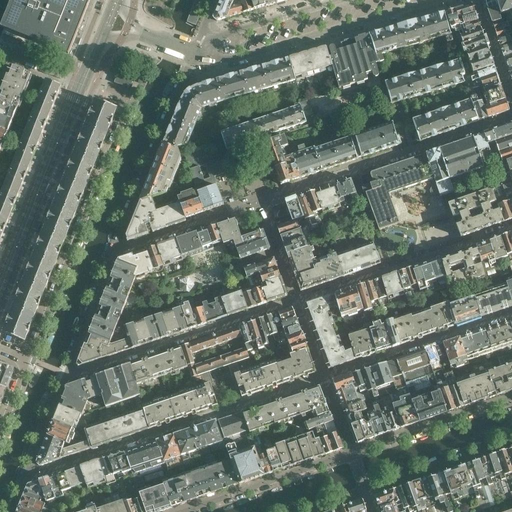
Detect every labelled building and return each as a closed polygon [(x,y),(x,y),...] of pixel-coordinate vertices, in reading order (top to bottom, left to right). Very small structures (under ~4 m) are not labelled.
[(12,0),(1,28),(4,29),(25,37),(25,38),(68,55),(90,0),(12,0)] [(196,0),(187,24),(196,28),(206,0),(196,0)] [(231,8),(234,0),(221,0),(214,19),(214,20),(214,21),(215,21),(216,21),(227,18),(231,8)] [(254,10),(251,0),(239,0),(241,5),(243,14),(254,10)] [(265,7),(263,0),(251,0),(254,10),(257,10),(258,14),(266,12),(265,7)] [(501,15),(495,0),(489,0),(487,1),(486,1),(486,2),(486,3),(486,4),(493,23),(502,21),(501,15)] [(511,0),(495,0),(501,15),(505,14),(506,19),(511,18),(511,20),(511,0)] [(243,14),(241,5),(231,8),(227,18),(243,14)] [(478,21),(472,6),(472,5),(455,10),(458,19),(462,17),(463,21),(459,22),(460,27),(478,21)] [(459,22),(458,19),(455,10),(446,13),(452,34),(462,31),(460,27),(459,22)] [(453,41),(444,14),(444,13),(433,17),(440,37),(440,38),(445,36),(448,43),(453,41)] [(440,37),(433,17),(428,18),(421,20),(416,22),(408,24),(398,27),(393,29),(393,28),(386,30),(386,31),(381,32),(387,53),(404,48),(415,45),(422,43),(424,42),(440,37)] [(511,34),(511,20),(511,18),(506,19),(507,19),(502,21),(493,23),(495,31),(498,39),(509,35),(511,34)] [(460,36),(481,29),(478,21),(460,27),(462,31),(452,34),(454,40),(461,38),(460,36)] [(457,46),(484,38),(481,29),(460,36),(461,38),(454,40),(457,46)] [(387,53),(381,32),(380,32),(369,35),(378,63),(384,62),(382,55),(387,53)] [(26,41),(6,33),(2,44),(10,47),(22,52),(26,43),(26,41)] [(378,63),(369,35),(366,36),(366,35),(358,37),(358,39),(352,41),(351,39),(344,42),(344,43),(341,44),(342,50),(336,52),(335,48),(334,47),(333,47),(332,46),(332,47),(331,47),(330,47),(330,48),(329,49),(329,50),(330,50),(327,51),(333,71),(339,89),(343,88),(343,89),(350,87),(350,86),(356,84),(357,85),(364,83),(364,82),(368,81),(366,74),(372,73),(373,76),(374,77),(374,78),(375,78),(376,78),(377,78),(378,77),(379,76),(379,75),(379,74),(377,68),(379,67),(378,63)] [(511,42),(509,35),(498,39),(500,46),(511,42)] [(466,53),(487,46),(484,38),(457,46),(460,56),(466,53)] [(511,44),(511,42),(500,46),(506,62),(511,60),(511,44)] [(490,55),(487,46),(466,53),(469,62),(490,55)] [(333,71),(327,51),(326,48),(308,54),(314,76),(333,71)] [(314,76),(308,54),(289,59),(295,81),(296,80),(296,81),(314,76)] [(493,66),(490,55),(469,62),(473,73),(477,72),(493,66)] [(295,81),(289,59),(261,67),(268,89),(295,81)] [(464,76),(460,61),(441,67),(435,68),(441,90),(447,88),(464,83),(462,76),(464,76)] [(30,94),(37,77),(37,76),(21,70),(11,66),(0,93),(0,102),(18,110),(19,106),(21,107),(26,93),(30,94)] [(479,80),(496,74),(493,66),(477,72),(478,76),(472,79),(473,82),(476,81),(479,80)] [(268,89),(261,67),(242,73),(215,81),(222,102),(244,95),(249,94),(250,94),(268,89)] [(441,90),(435,68),(429,70),(423,72),(412,75),(407,77),(413,98),(419,96),(427,93),(436,91),(441,90)] [(129,89),(134,77),(119,71),(114,83),(129,89)] [(499,82),(496,74),(479,80),(476,81),(477,84),(482,83),(483,87),(499,82)] [(146,85),(148,78),(141,75),(139,82),(146,85)] [(413,98),(407,77),(401,78),(401,79),(385,83),(391,104),(407,99),(407,100),(413,98)] [(51,112),(61,87),(60,86),(59,85),(58,86),(49,82),(49,81),(47,81),(46,81),(36,106),(51,112)] [(222,102),(215,81),(198,86),(204,107),(222,102)] [(501,89),(499,82),(483,87),(486,94),(501,89)] [(204,107),(198,86),(195,87),(194,87),(192,88),(190,89),(190,90),(187,91),(186,93),(185,94),(183,96),(182,99),(181,100),(180,101),(201,110),(202,108),(204,107)] [(505,100),(501,89),(486,94),(482,96),(486,107),(505,100)] [(484,108),(482,102),(479,103),(474,90),(468,92),(471,101),(479,122),(488,119),(484,108)] [(95,131),(106,104),(95,100),(84,126),(95,131)] [(509,111),(505,100),(486,107),(484,108),(488,119),(509,111)] [(195,126),(201,110),(180,101),(174,118),(195,126)] [(479,122),(471,101),(465,103),(466,103),(459,105),(457,105),(454,107),(447,109),(442,111),(449,132),(455,130),(461,127),(466,126),(473,123),(473,124),(479,122)] [(0,116),(13,121),(18,110),(0,102),(0,116)] [(107,135),(117,109),(106,104),(95,131),(107,135)] [(352,112),(350,104),(344,106),(346,114),(352,112)] [(41,138),(51,112),(36,106),(26,132),(41,138)] [(306,123),(302,111),(301,107),(293,109),(292,110),(288,111),(281,114),(286,129),(306,123)] [(449,132),(442,111),(436,113),(430,115),(425,117),(418,119),(412,121),(420,142),(426,140),(425,140),(432,137),(432,138),(437,136),(444,133),(444,134),(449,132)] [(286,129),(281,114),(273,116),(270,117),(269,117),(269,118),(261,120),(266,136),(286,129)] [(0,129),(8,133),(13,121),(0,116),(0,129)] [(187,144),(195,126),(174,118),(163,145),(175,149),(185,147),(185,146),(187,144)] [(266,136),(261,120),(241,127),(247,143),(266,136)] [(399,145),(393,123),(388,125),(381,128),(387,149),(399,145)] [(511,135),(511,123),(498,129),(491,131),(495,142),(511,135)] [(85,156),(95,131),(84,126),(74,152),(85,156)] [(247,143),(241,127),(234,129),(230,130),(229,131),(221,134),(227,150),(247,143)] [(387,149),(381,128),(381,127),(375,129),(375,130),(367,132),(363,133),(363,134),(355,136),(355,137),(351,138),(359,159),(387,149)] [(0,143),(4,145),(8,133),(0,129),(0,143)] [(97,161),(107,135),(95,131),(85,156),(97,161)] [(495,142),(491,131),(484,134),(488,145),(494,143),(495,142)] [(30,164),(41,138),(26,132),(15,158),(30,164)] [(492,159),(488,145),(484,134),(473,138),(482,163),(492,159)] [(511,148),(511,135),(495,142),(494,143),(498,154),(511,148)] [(288,146),(284,136),(266,142),(270,152),(283,148),(288,146)] [(359,159),(351,138),(333,144),(340,165),(359,159)] [(486,174),(482,163),(473,138),(426,154),(434,179),(440,196),(440,197),(443,196),(454,192),(451,186),(486,174)] [(340,165),(333,144),(315,150),(322,171),(340,165)] [(166,194),(175,173),(180,158),(180,155),(181,152),(182,152),(185,147),(175,149),(163,145),(140,202),(153,198),(166,194)] [(217,183),(215,177),(223,174),(218,160),(211,162),(205,146),(184,153),(187,161),(190,172),(186,173),(188,177),(191,176),(197,191),(204,212),(224,205),(216,183),(217,183)] [(322,171),(315,150),(314,149),(306,151),(304,146),(298,148),(300,154),(292,156),(300,179),(322,171)] [(287,158),(283,148),(270,152),(275,169),(286,165),(284,159),(287,158)] [(511,148),(498,154),(501,164),(511,159),(511,148)] [(75,182),(85,156),(74,152),(64,177),(75,182)] [(388,194),(433,179),(434,179),(426,154),(369,174),(372,181),(371,181),(370,182),(369,183),(369,184),(369,185),(369,186),(364,188),(379,230),(399,223),(388,194)] [(87,186),(93,171),(97,161),(85,156),(75,182),(87,186)] [(300,179),(292,156),(292,157),(287,158),(284,159),(286,165),(292,181),(300,179)] [(20,190),(29,168),(30,164),(15,158),(5,184),(20,190)] [(511,159),(501,164),(494,166),(496,171),(510,166),(511,171),(511,159)] [(292,181),(286,165),(275,169),(281,185),(292,181)] [(491,190),(511,182),(511,171),(498,177),(498,176),(487,179),(491,190)] [(65,207),(75,182),(64,177),(54,202),(65,207)] [(440,196),(434,179),(433,179),(434,184),(433,184),(430,191),(433,199),(440,196)] [(357,198),(352,183),(351,180),(342,183),(347,197),(351,195),(352,200),(357,198)] [(77,212),(85,191),(87,186),(75,182),(65,207),(77,212)] [(511,182),(491,190),(496,202),(497,206),(508,202),(511,199),(511,196),(511,195),(511,194),(511,182)] [(347,197),(342,183),(333,186),(340,204),(345,202),(343,198),(347,197)] [(0,211),(10,216),(20,190),(5,184),(0,197),(0,211)] [(340,204),(333,186),(315,192),(321,211),(323,214),(341,208),(340,204)] [(490,211),(488,207),(490,206),(489,204),(496,202),(491,190),(470,197),(474,210),(481,207),(484,215),(477,217),(482,230),(504,222),(499,209),(492,212),(492,210),(490,211)] [(204,212),(197,191),(178,198),(178,199),(185,219),(204,212)] [(321,211),(315,192),(306,195),(315,219),(319,217),(318,212),(321,211)] [(315,219),(306,195),(297,198),(304,218),(305,220),(309,218),(312,226),(317,224),(315,219)] [(468,218),(467,214),(469,214),(468,212),(474,210),(470,197),(448,205),(453,217),(460,215),(463,222),(456,225),(461,237),(482,230),(477,217),(471,219),(470,217),(468,218)] [(168,227),(161,205),(156,207),(153,198),(140,202),(126,239),(128,242),(154,233),(168,227)] [(304,218),(297,198),(285,202),(292,222),(304,218)] [(185,219),(178,199),(161,205),(168,227),(186,221),(185,219)] [(55,233),(65,207),(54,202),(44,228),(55,233)] [(511,219),(511,213),(510,208),(508,202),(497,206),(499,209),(504,222),(511,219)] [(66,237),(77,212),(65,207),(55,233),(66,237)] [(0,241),(10,216),(0,211),(0,241)] [(300,229),(299,224),(305,222),(305,220),(304,218),(292,222),(277,227),(280,236),(300,229)] [(241,238),(235,220),(217,226),(224,244),(230,242),(231,244),(233,245),(235,244),(237,250),(245,248),(241,238)] [(224,244),(217,226),(207,229),(212,244),(217,242),(218,246),(224,244)] [(45,258),(55,233),(44,228),(34,254),(45,258)] [(212,244),(207,229),(197,233),(203,251),(213,248),(212,244)] [(304,238),(301,229),(300,229),(280,236),(283,245),(304,238)] [(330,236),(328,230),(319,232),(322,239),(330,236)] [(267,240),(263,231),(241,238),(245,248),(267,240)] [(322,239),(319,232),(310,236),(312,242),(322,239)] [(56,263),(66,237),(55,233),(45,258),(56,263)] [(203,251),(197,233),(176,240),(183,258),(203,251)] [(511,261),(511,244),(509,235),(501,238),(507,258),(508,262),(511,261)] [(314,246),(312,242),(310,236),(304,238),(283,245),(287,255),(310,247),(314,246)] [(507,258),(501,238),(490,242),(496,262),(507,258)] [(183,260),(183,258),(176,240),(157,246),(163,265),(164,268),(183,262),(183,260)] [(268,250),(270,247),(269,247),(267,240),(245,248),(237,250),(240,260),(246,258),(268,250)] [(496,262),(490,242),(490,241),(476,246),(480,258),(482,265),(486,277),(487,279),(500,274),(496,262)] [(381,264),(375,247),(373,243),(360,247),(355,249),(362,271),(381,264)] [(163,265),(157,246),(147,250),(153,268),(163,265)] [(474,267),(472,261),(480,258),(476,246),(453,254),(457,266),(464,263),(465,265),(466,265),(467,268),(466,268),(466,270),(459,272),(463,284),(486,277),(482,265),(474,267)] [(344,277),(337,255),(336,254),(315,261),(310,247),(287,255),(300,292),(344,277)] [(362,271),(355,249),(337,255),(344,277),(362,271)] [(153,268),(147,250),(118,259),(118,261),(114,270),(136,278),(154,272),(153,268)] [(34,285),(45,258),(34,254),(23,280),(34,285)] [(463,284),(459,272),(453,274),(452,273),(451,273),(450,270),(451,270),(451,268),(457,266),(453,254),(441,258),(450,286),(451,288),(463,284)] [(46,290),(56,263),(45,258),(34,285),(46,290)] [(450,286),(441,258),(406,270),(411,287),(414,286),(415,289),(422,287),(421,284),(425,282),(425,283),(431,281),(432,286),(427,288),(429,294),(450,286)] [(258,275),(277,268),(274,259),(255,266),(258,274),(247,278),(248,279),(258,275)] [(258,274),(255,266),(244,269),(247,278),(258,274)] [(508,274),(506,266),(499,269),(501,276),(508,274)] [(261,284),(280,278),(277,268),(258,275),(248,279),(251,288),(261,284)] [(118,323),(125,306),(136,278),(114,270),(77,363),(76,365),(78,367),(80,366),(134,348),(126,326),(118,323)] [(411,287),(406,270),(399,273),(404,289),(407,288),(409,294),(406,295),(408,299),(413,298),(411,292),(413,292),(411,287)] [(404,289),(399,273),(381,279),(388,301),(406,295),(404,289)] [(180,280),(180,290),(189,293),(195,285),(189,277),(180,280)] [(287,296),(280,278),(261,284),(262,288),(268,303),(279,299),(287,296)] [(388,301),(381,279),(373,282),(381,305),(381,306),(389,303),(388,301)] [(24,311),(34,285),(23,280),(13,306),(24,311)] [(381,305),(373,282),(365,285),(371,303),(375,301),(377,307),(381,305)] [(511,306),(511,302),(506,284),(486,290),(487,293),(474,297),(475,301),(476,301),(481,317),(511,306)] [(35,315),(46,290),(34,285),(24,311),(35,315)] [(371,303),(365,285),(356,287),(363,308),(371,305),(371,303)] [(363,308),(356,287),(346,291),(353,313),(364,310),(363,308)] [(258,306),(252,291),(251,288),(244,290),(245,293),(242,294),(248,309),(258,306)] [(268,303),(262,288),(252,291),(258,306),(268,303)] [(248,309),(242,294),(241,291),(221,298),(228,317),(248,309)] [(353,313),(346,291),(335,295),(338,304),(343,317),(353,313)] [(345,353),(328,307),(338,304),(335,295),(304,305),(307,312),(307,313),(328,369),(355,360),(355,359),(356,359),(353,350),(345,353)] [(228,317),(221,298),(211,302),(217,320),(228,317)] [(481,317),(476,301),(475,301),(451,309),(456,326),(481,317)] [(197,327),(191,308),(189,303),(188,302),(187,302),(186,302),(185,302),(185,303),(185,304),(186,306),(182,307),(190,330),(197,327)] [(217,320),(211,302),(201,305),(202,308),(207,324),(217,320)] [(456,326),(451,309),(449,302),(421,312),(429,335),(435,333),(435,330),(438,329),(438,331),(444,329),(444,327),(447,326),(447,329),(456,326)] [(14,337),(24,311),(13,306),(3,333),(14,337)] [(190,330),(182,307),(154,317),(162,339),(190,330)] [(207,324),(202,308),(196,310),(195,307),(191,308),(197,327),(207,324)] [(296,317),(293,310),(292,309),(291,309),(289,310),(289,308),(278,312),(279,313),(282,322),(296,317)] [(25,342),(35,315),(24,311),(14,337),(25,342)] [(429,335),(421,312),(393,322),(401,345),(410,342),(409,339),(412,338),(413,339),(419,337),(418,336),(421,335),(422,337),(429,335)] [(283,325),(282,322),(279,313),(272,316),(276,328),(283,325)] [(280,340),(277,332),(276,329),(276,328),(272,316),(263,318),(270,336),(274,335),(276,342),(278,341),(280,340)] [(162,339),(154,317),(126,326),(134,348),(162,339)] [(299,325),(296,317),(282,322),(283,325),(284,326),(276,329),(277,332),(299,325)] [(270,336),(263,318),(255,321),(264,345),(270,343),(267,337),(270,336)] [(264,345),(255,321),(247,324),(254,342),(257,340),(257,344),(259,349),(265,347),(264,345)] [(392,348),(385,325),(381,326),(379,321),(375,323),(384,350),(392,348)] [(401,345),(393,322),(392,321),(384,324),(385,325),(392,348),(401,345)] [(511,345),(511,328),(509,321),(460,338),(468,361),(511,345)] [(384,350),(375,323),(371,324),(373,329),(369,330),(376,353),(384,350)] [(254,342),(247,324),(239,327),(243,336),(246,347),(248,351),(252,350),(250,343),(254,342)] [(302,333),(299,325),(277,332),(280,340),(302,333)] [(192,354),(243,336),(239,327),(189,344),(192,354)] [(376,353),(369,330),(349,336),(353,350),(356,359),(356,360),(376,353)] [(305,341),(302,333),(280,340),(278,341),(280,345),(288,342),(290,346),(305,341)] [(468,361),(460,338),(443,344),(447,355),(447,357),(452,370),(469,364),(468,361)] [(308,349),(305,341),(290,346),(291,350),(285,352),(286,356),(290,355),(308,349)] [(195,365),(192,354),(189,344),(181,347),(188,367),(192,378),(198,376),(195,365)] [(464,407),(456,383),(452,370),(447,357),(444,358),(443,356),(447,355),(443,344),(434,347),(438,358),(441,357),(442,359),(438,360),(456,410),(464,407)] [(188,367),(181,347),(155,355),(162,376),(188,367)] [(250,358),(248,351),(246,347),(239,350),(242,360),(250,358)] [(456,410),(438,360),(438,358),(434,347),(426,350),(429,361),(430,364),(447,413),(456,410)] [(316,371),(308,349),(290,355),(292,360),(277,365),(283,384),(290,382),(289,379),(292,378),(293,379),(304,376),(304,374),(307,373),(308,376),(315,373),(315,371),(316,371)] [(242,360),(239,350),(231,353),(235,363),(237,362),(242,360)] [(430,364),(429,361),(426,350),(396,360),(401,374),(430,364)] [(235,363),(231,353),(224,355),(228,365),(231,364),(235,363)] [(162,376),(155,355),(131,364),(137,384),(162,376)] [(228,365),(224,355),(217,358),(220,368),(228,365)] [(220,368),(217,358),(209,360),(213,370),(220,368)] [(213,370),(209,360),(202,363),(206,373),(207,373),(213,370)] [(404,382),(401,374),(396,360),(387,363),(396,391),(400,389),(398,385),(398,384),(399,384),(399,383),(404,382)] [(283,384),(277,365),(276,361),(240,373),(237,362),(235,363),(231,364),(242,397),(248,395),(247,393),(250,392),(251,395),(264,390),(263,388),(267,387),(267,388),(273,386),(272,385),(276,384),(276,386),(283,384)] [(0,386),(7,389),(13,371),(14,371),(13,370),(13,369),(12,369),(0,363),(0,386)] [(206,373),(202,363),(195,365),(198,376),(201,375),(206,373)] [(396,391),(387,363),(369,369),(379,397),(388,394),(396,391)] [(140,395),(137,384),(131,364),(95,376),(102,395),(106,407),(120,402),(117,395),(121,394),(122,398),(125,397),(126,400),(140,395)] [(447,413),(430,364),(401,374),(404,382),(409,396),(400,399),(401,405),(393,408),(400,429),(447,413)] [(511,364),(507,366),(507,365),(505,366),(506,367),(495,370),(495,369),(493,370),(493,371),(488,372),(496,396),(511,390),(511,364)] [(379,397),(369,369),(360,372),(367,390),(368,392),(372,390),(374,398),(379,397)] [(496,396),(488,372),(481,375),(479,371),(463,377),(464,381),(456,383),(464,407),(496,396)] [(367,390),(360,372),(351,374),(355,385),(357,389),(358,388),(360,393),(367,390)] [(218,405),(207,373),(206,373),(201,375),(204,385),(169,397),(177,420),(184,418),(183,415),(186,414),(186,416),(192,413),(192,412),(195,411),(196,414),(209,409),(208,407),(211,406),(212,407),(218,405)] [(355,385),(351,374),(333,381),(337,392),(355,385)] [(88,400),(102,395),(95,376),(68,386),(60,406),(81,414),(82,415),(87,404),(83,402),(85,399),(88,400)] [(364,398),(359,396),(356,396),(355,394),(357,390),(357,389),(355,385),(337,392),(343,409),(365,401),(364,398)] [(330,413),(320,387),(318,387),(295,395),(301,413),(314,409),(317,418),(330,413)] [(400,429),(393,408),(388,394),(379,397),(381,401),(382,406),(386,404),(389,412),(385,413),(392,432),(400,429)] [(301,413),(295,395),(269,404),(275,422),(301,413)] [(177,420),(169,397),(143,406),(144,408),(147,417),(145,417),(149,429),(157,427),(156,424),(160,423),(160,424),(166,422),(166,421),(169,420),(170,422),(177,420)] [(374,408),(372,404),(371,399),(365,401),(343,409),(346,418),(360,413),(365,411),(374,408)] [(385,413),(382,406),(381,401),(372,404),(374,408),(383,434),(392,432),(385,413)] [(275,422),(269,404),(243,412),(249,431),(275,422)] [(75,429),(81,414),(60,406),(54,421),(73,429),(75,429)] [(149,429),(145,417),(147,417),(144,408),(125,414),(132,435),(149,429)] [(383,434),(374,408),(365,411),(369,423),(375,438),(383,434)] [(239,485),(246,482),(265,476),(255,448),(249,431),(243,412),(230,417),(230,416),(215,421),(224,448),(227,447),(232,462),(239,485)] [(324,425),(333,421),(330,413),(317,418),(307,422),(310,430),(316,428),(324,425)] [(359,423),(362,421),(363,421),(360,413),(346,418),(356,444),(366,441),(359,423)] [(132,435),(125,414),(105,421),(112,442),(132,435)] [(71,433),(73,429),(54,421),(48,436),(61,441),(67,443),(69,439),(73,441),(75,434),(71,433)] [(112,442),(105,421),(86,427),(90,440),(93,448),(112,442)] [(192,459),(224,448),(215,421),(156,441),(157,442),(164,464),(169,477),(178,474),(178,472),(195,466),(192,459)] [(375,438),(369,423),(366,424),(362,421),(359,423),(366,441),(375,438)] [(334,452),(328,435),(324,425),(316,428),(318,433),(323,432),(325,438),(320,439),(325,455),(334,452)] [(343,449),(339,439),(337,432),(328,435),(334,452),(343,449)] [(325,455),(320,439),(314,442),(312,434),(291,441),(299,464),(313,459),(325,455)] [(60,444),(61,441),(48,436),(44,445),(63,449),(64,445),(60,444)] [(93,448),(90,440),(75,445),(78,453),(93,448)] [(299,464),(291,441),(274,447),(282,470),(291,467),(299,464)] [(164,464),(157,442),(156,442),(124,452),(131,471),(132,475),(133,474),(164,464)] [(62,452),(63,449),(44,445),(41,454),(56,454),(57,451),(62,452)] [(78,453),(75,445),(63,449),(62,452),(61,455),(60,459),(78,453)] [(274,472),(267,454),(262,456),(259,446),(255,448),(265,476),(273,473),(273,472),(274,472)] [(282,470),(274,447),(274,446),(265,449),(267,454),(274,472),(274,473),(282,470)] [(511,488),(510,483),(511,482),(508,475),(511,473),(511,461),(508,451),(501,453),(500,451),(497,452),(497,455),(511,495),(511,488)] [(131,471),(124,452),(117,455),(124,474),(131,471)] [(40,466),(60,459),(61,455),(56,454),(41,454),(37,463),(40,466)] [(124,474),(117,455),(107,458),(114,475),(117,474),(119,479),(125,477),(124,474)] [(511,499),(511,495),(497,455),(488,458),(504,502),(511,499)] [(114,475),(107,458),(99,460),(99,461),(106,482),(110,492),(119,489),(114,475)] [(504,502),(488,458),(479,461),(495,505),(504,502)] [(106,482),(99,461),(80,467),(86,484),(88,489),(106,482)] [(495,505),(479,461),(472,463),(481,489),(486,502),(488,508),(495,505)] [(172,508),(239,485),(232,462),(164,485),(172,508)] [(481,489),(472,463),(465,466),(472,486),(479,506),(469,510),(469,511),(476,511),(488,508),(486,502),(482,503),(477,490),(481,489)] [(472,486),(465,466),(454,470),(464,497),(469,495),(467,490),(468,487),(472,486)] [(86,484),(80,467),(65,472),(65,473),(71,489),(86,484)] [(464,497),(454,470),(443,474),(451,494),(453,501),(464,497)] [(71,489),(65,473),(65,472),(49,478),(56,498),(64,495),(63,493),(71,491),(71,489)] [(145,511),(140,494),(133,474),(132,475),(125,477),(133,500),(136,511),(145,511)] [(446,496),(451,494),(443,474),(435,477),(447,511),(452,511),(452,509),(451,509),(446,496)] [(447,511),(435,477),(435,476),(428,479),(439,511),(447,511)] [(56,498),(49,478),(39,481),(46,500),(49,509),(58,506),(56,498)] [(439,511),(428,479),(420,481),(412,484),(421,511),(439,511)] [(46,500),(39,481),(29,484),(29,485),(28,485),(28,486),(24,496),(40,502),(42,499),(45,500),(46,500)] [(421,511),(412,484),(404,487),(412,507),(411,507),(412,511),(421,511)] [(159,511),(172,508),(164,485),(140,494),(145,511),(159,511)] [(412,507),(404,487),(397,489),(401,502),(402,505),(403,507),(404,510),(408,508),(409,511),(412,511),(411,507),(412,507)] [(401,502),(397,489),(390,492),(393,501),(395,505),(401,502)] [(393,501),(390,492),(390,491),(376,496),(376,497),(375,497),(375,498),(378,506),(393,501)] [(127,511),(122,496),(120,492),(94,501),(95,505),(97,511),(127,511)] [(136,511),(133,500),(128,502),(126,495),(122,496),(127,511),(136,511)] [(45,504),(40,502),(24,496),(21,504),(41,511),(50,511),(51,511),(44,509),(45,504)] [(404,511),(404,510),(403,507),(396,510),(395,507),(402,505),(401,502),(395,505),(393,501),(378,506),(380,511),(404,511)] [(365,511),(366,511),(363,503),(361,502),(353,504),(353,503),(346,505),(347,507),(340,509),(341,511),(365,511)]
